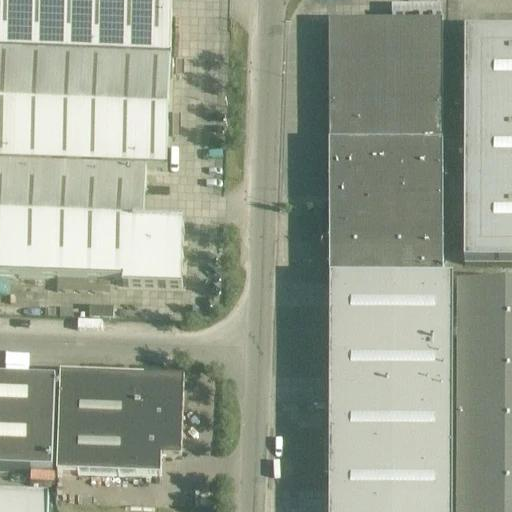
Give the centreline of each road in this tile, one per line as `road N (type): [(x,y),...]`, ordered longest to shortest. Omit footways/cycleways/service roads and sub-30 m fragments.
road 1 (unclassified): [(254,349),(267,0)]
road 2 (unclassified): [(0,342),(254,349)]
road 3 (unclassified): [(250,511),(254,349)]
